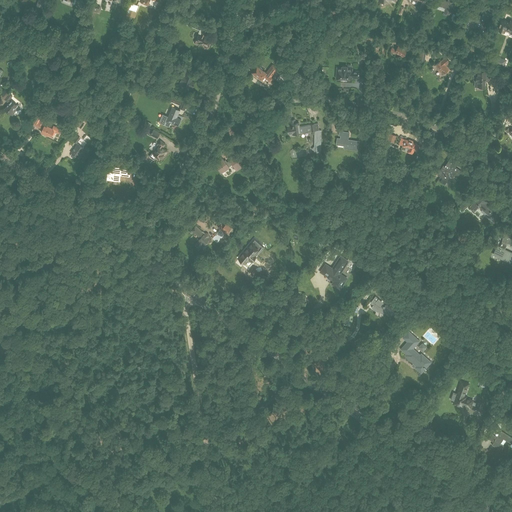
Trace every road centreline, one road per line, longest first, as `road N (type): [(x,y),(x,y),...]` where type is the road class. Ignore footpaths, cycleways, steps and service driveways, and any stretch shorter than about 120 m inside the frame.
road 1 (primary): [(489,511),(129,250)]
road 2 (residential): [(511,161),(445,126),(340,99),(264,107),(201,141)]
road 3 (track): [(4,267),(168,389),(198,393)]
road 4 (track): [(52,453),(61,448),(58,373),(104,294),(110,252),(120,243)]
road 5 (track): [(216,511),(183,305)]
road 6 (track): [(59,455),(90,470),(150,476),(208,459)]
road 7 (residential): [(201,141),(240,0)]
road 8 (primary): [(111,237),(0,155)]
